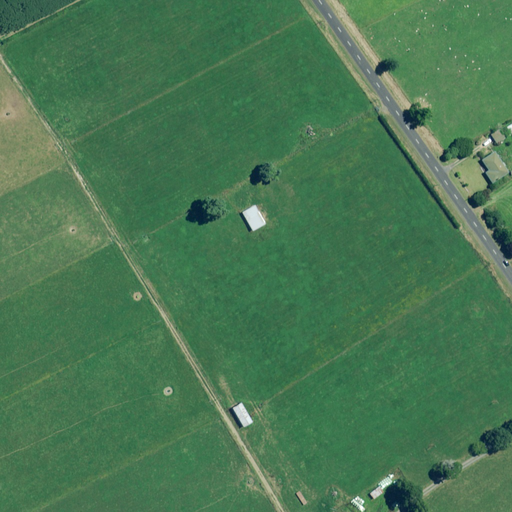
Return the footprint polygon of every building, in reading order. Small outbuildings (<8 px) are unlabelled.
[(504,139),(499,131),(491,136),(496,144),(504,139)] [(507,172),(493,152),(480,160),(487,171),(484,173),(491,183),(507,172)] [(262,210),(268,219),(269,221),(295,206),(290,196),(276,204),(266,187),(254,194),(262,210)] [(268,219),(262,210),(257,212),(254,206),(241,213),(251,231),(264,224),(263,222),(268,219)] [(250,422),(240,403),(231,408),(241,427),(250,422)] [(383,492),(379,487),(369,494),(373,499),(383,492)]
